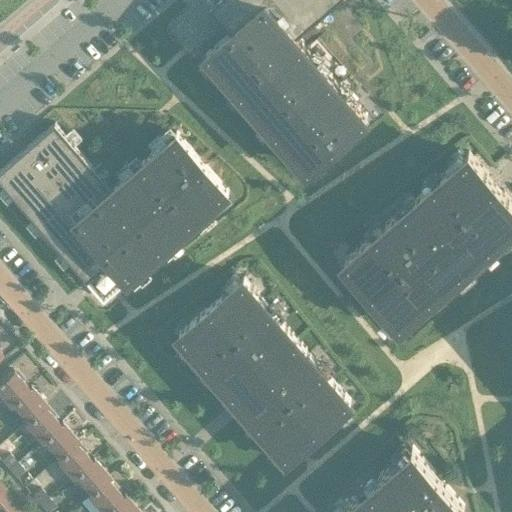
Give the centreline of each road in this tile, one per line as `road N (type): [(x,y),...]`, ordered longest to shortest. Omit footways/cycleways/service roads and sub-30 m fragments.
road 1 (residential): [(201,511),(0,287)]
road 2 (residential): [(0,108),(123,0)]
road 3 (residential): [(511,102),(422,0)]
